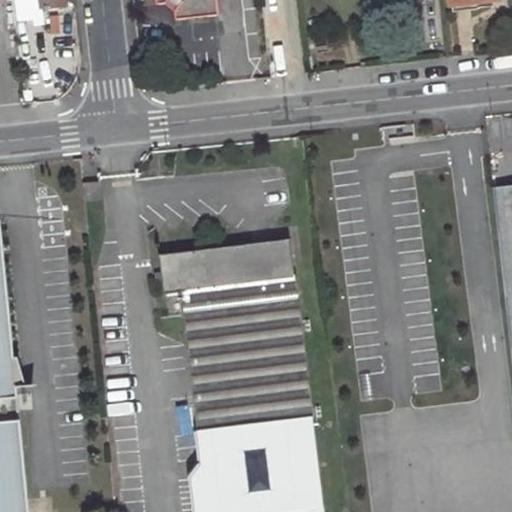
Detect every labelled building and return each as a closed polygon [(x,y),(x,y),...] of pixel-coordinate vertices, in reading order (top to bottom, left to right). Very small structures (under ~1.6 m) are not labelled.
[(41,7),(40,0),(29,0),(32,19),(63,15),(62,4),(41,7)] [(154,0),(155,4),(162,2),(164,0),(170,0),(176,4),(171,9),(172,17),(216,12),(215,0),(154,0)] [(176,4),(170,0),(164,0),(162,2),(171,9),(176,4)] [(282,48),(268,49),(271,77),(285,76),(282,48)] [(101,180),(82,183),(84,201),(103,199),(101,180)] [(511,188),(493,190),(511,362),(511,188)] [(0,221),(0,511),(29,511),(0,222),(0,221)] [(269,234),(253,236),(254,244),(270,242),(269,234)] [(324,511),(313,417),(311,405),(291,240),(270,242),(254,244),(160,256),(162,271),(164,281),(166,293),(174,292),(176,309),(184,307),(200,431),(198,431),(198,433),(202,461),(191,475),(195,511),(324,511)]
